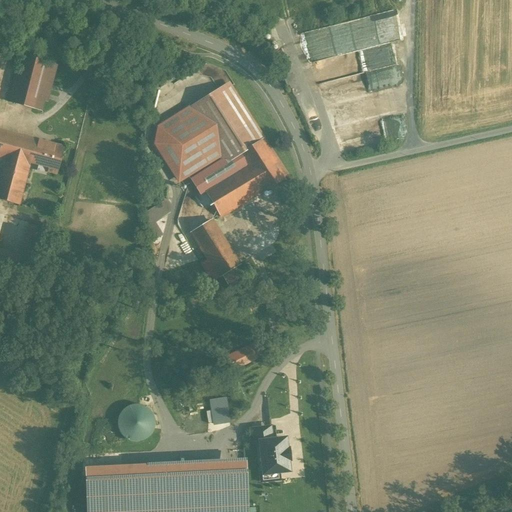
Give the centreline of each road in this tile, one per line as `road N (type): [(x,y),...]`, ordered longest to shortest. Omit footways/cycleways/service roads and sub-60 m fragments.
road 1 (tertiary): [(351,511),(310,172)]
road 2 (tertiary): [(310,172),(277,97),(249,63),(91,0)]
road 3 (track): [(39,511),(83,348),(73,270),(56,227)]
road 4 (unclassified): [(511,127),(310,172)]
road 5 (unknown): [(408,150),(413,0)]
